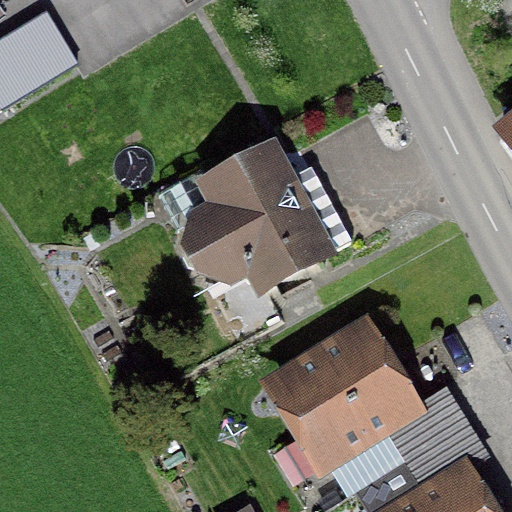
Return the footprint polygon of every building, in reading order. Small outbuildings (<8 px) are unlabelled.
[(0,112),(72,69),(41,17),(0,41),(0,112)] [(511,135),(499,146),(511,164),(511,135)] [(260,294),(320,261),(264,155),(202,188),(215,213),(189,227),(181,251),(195,278),(220,284),(246,270),(260,294)] [(321,466),(408,412),(361,336),(274,390),(321,466)] [(481,511),(460,478),(404,511),(481,511)]
